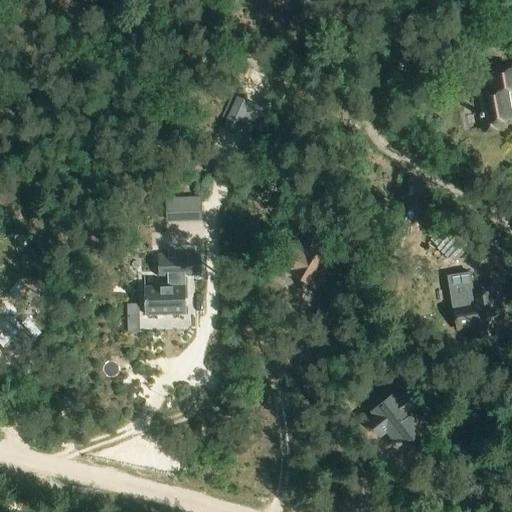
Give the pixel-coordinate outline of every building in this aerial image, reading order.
[(499,130),(498,123),(511,120),(505,89),(511,87),(511,71),(492,75),(496,95),(483,98),(486,114),(479,116),(482,133),(499,130)] [(256,129),(262,104),(235,98),(229,123),(256,129)] [(202,221),(203,195),(167,195),(167,220),(202,221)] [(281,262),(292,268),(289,272),(316,288),(331,264),(313,254),(318,245),(309,240),(305,246),(294,240),(281,262)] [(0,243),(0,259),(16,262),(19,246),(0,243)] [(144,290),(144,318),(185,317),(184,278),(198,277),(198,254),(156,255),(156,278),(167,278),(167,290),(144,290)] [(471,294),(472,306),(458,307),(460,327),(476,325),(478,337),(491,335),(489,323),(503,322),(501,302),(494,303),(492,292),(471,294)] [(388,392),(366,409),(373,417),(372,418),(375,421),(368,426),(378,439),(384,434),(391,444),(393,443),(409,444),(413,428),(414,427),(407,417),(414,412),(404,400),(398,404),(395,401),(388,392)]
